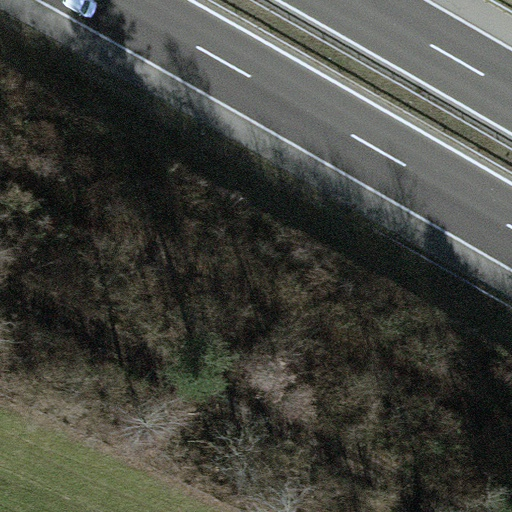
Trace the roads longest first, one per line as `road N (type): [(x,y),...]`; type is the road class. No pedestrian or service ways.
road 1 (motorway): [(105,0),(511,232)]
road 2 (motorway): [(511,87),(359,0)]
